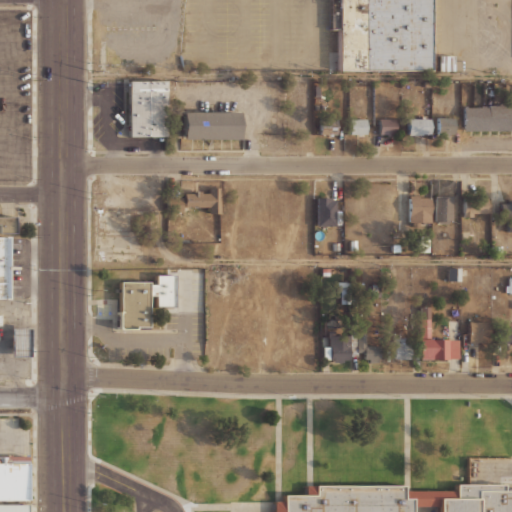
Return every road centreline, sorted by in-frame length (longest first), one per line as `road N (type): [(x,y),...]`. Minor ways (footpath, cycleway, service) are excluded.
road 1 (residential): [(511,384),(91,378),(34,397),(0,397)]
road 2 (secondary): [(62,511),(62,0)]
road 3 (residential): [(511,174),(62,175)]
